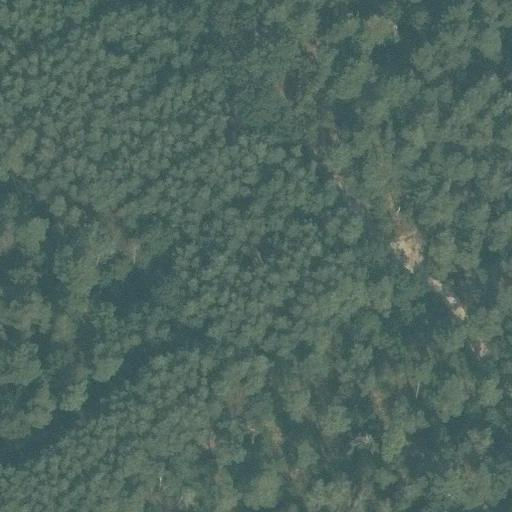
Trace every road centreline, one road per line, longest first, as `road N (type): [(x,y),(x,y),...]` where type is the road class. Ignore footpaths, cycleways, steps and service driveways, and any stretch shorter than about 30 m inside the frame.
road 1 (track): [(184,0),(418,281)]
road 2 (track): [(418,281),(511,393)]
